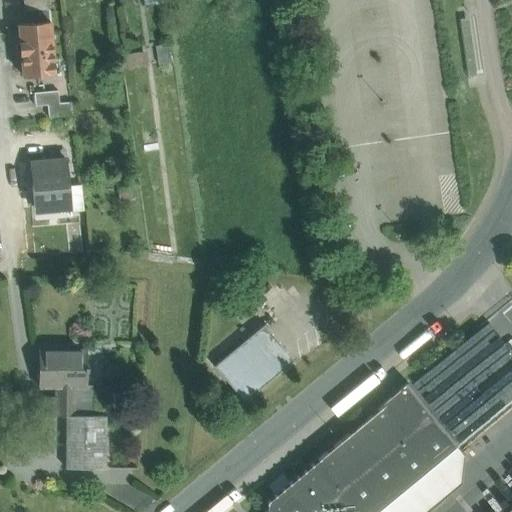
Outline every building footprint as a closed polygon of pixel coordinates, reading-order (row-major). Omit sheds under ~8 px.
[(47,0),(23,0),(24,10),(48,8),(47,0)] [(24,10),(26,24),(50,21),(49,8),(48,8),(24,10)] [(26,24),(18,24),(23,75),(54,72),(53,61),(54,61),(50,21),(26,24)] [(92,62),(82,63),(84,76),(93,75),(92,62)] [(59,90),(34,93),(36,105),(47,104),(49,117),(72,114),(71,101),(60,102),(59,90)] [(67,159),(31,163),(35,206),(70,203),(71,203),(69,185),(67,159)] [(80,184),(69,185),(71,203),(70,203),(70,209),(83,208),(80,184)] [(250,336),(280,372),(293,361),(264,325),(250,336)] [(280,372),(250,336),(214,366),(244,401),(280,372)] [(472,349),(422,394),(465,443),(511,402),(511,354),(508,350),(488,367),(472,349)] [(85,350),(39,350),(39,386),(55,387),(85,387),(85,385),(85,350)] [(379,511),(460,445),(409,383),(399,391),(394,390),(393,396),(377,409),(372,409),(371,414),(355,428),(350,427),(349,433),(333,446),(327,446),(327,451),(267,501),(265,511),(379,511)] [(85,387),(55,387),(55,398),(44,398),(44,415),(66,415),(92,416),(92,385),(85,385),(85,387)] [(92,416),(66,415),(66,469),(105,469),(105,416),(92,416)] [(134,432),(108,431),(108,455),(133,456),(134,432)] [(379,511),(428,511),(465,482),(468,454),(460,445),(379,511)]
